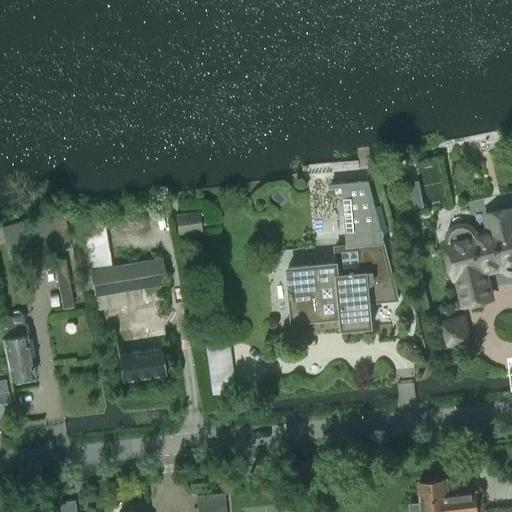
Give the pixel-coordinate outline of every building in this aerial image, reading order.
[(337,261),(290,266),(295,319),(344,314),(345,327),(372,325),(370,302),(399,299),(384,235),(369,180),(329,183),(329,188),(342,187),(347,245),(336,246),(337,261)] [(198,211),(174,214),(177,234),(201,231),(198,211)] [(5,226),(12,264),(64,255),(56,217),(5,226)] [(449,238),(449,240),(450,242),(446,243),(454,276),(458,275),(465,305),(490,298),(483,269),(504,264),(506,268),(509,270),(511,270),(511,217),(488,223),(490,232),(475,236),(474,234),(473,232),(472,230),(470,228),(468,227),(466,226),(464,226),(461,226),(459,226),(457,227),(455,228),(453,230),(452,231),(451,233),(450,235),(449,238)] [(166,282),(162,258),(111,267),(105,229),(81,233),(87,271),(90,270),(94,294),(166,282)] [(64,259),(53,261),(62,310),(73,309),(64,259)] [(469,340),(464,318),(461,318),(457,306),(437,312),(440,323),(446,346),(469,340)] [(0,317),(0,323),(3,338),(10,379),(34,375),(27,333),(25,333),(22,314),(0,317)] [(122,380),(164,373),(157,334),(147,336),(145,324),(129,327),(129,331),(121,333),(122,340),(115,342),(122,380)] [(211,391),(235,389),(231,341),(207,343),(211,391)] [(6,386),(0,387),(0,403),(9,402),(6,386)] [(447,478),(419,481),(422,511),(477,511),(478,511),(476,494),(449,497),(447,478)] [(225,511),(223,492),(195,494),(196,511),(225,511)] [(60,511),(76,511),(76,498),(60,498),(60,511)]
